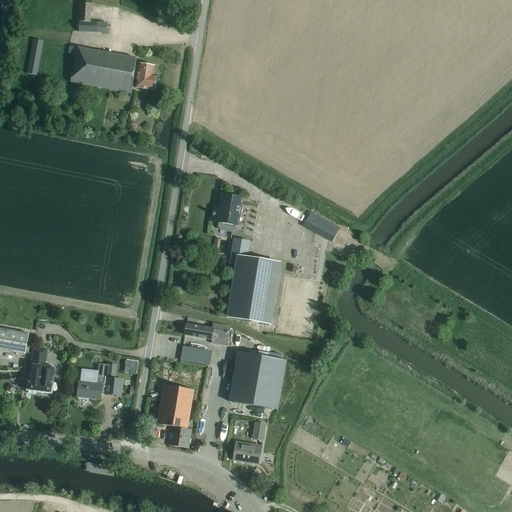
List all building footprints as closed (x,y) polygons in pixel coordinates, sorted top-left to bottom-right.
[(79,21),(78,32),(107,33),(107,23),(97,23),(97,22),(90,22),(91,4),(80,3),(79,21)] [(26,73),(37,75),(43,41),(33,39),(26,73)] [(136,59),(76,48),(76,47),(69,46),(68,53),(75,55),(70,82),(131,93),(136,59)] [(153,90),(155,89),(156,85),(154,83),(156,75),(152,75),(154,67),(139,64),(135,87),(153,90)] [(212,220),(219,221),(218,227),(220,229),(233,232),(235,230),(236,224),(237,224),(241,199),(222,196),(220,210),(213,209),(212,220)] [(311,227),(322,233),(333,239),(339,228),(311,211),(307,217),(305,222),(312,226),(311,227)] [(269,324),(277,272),(279,262),(245,257),(249,235),(236,232),(232,256),(238,257),(228,317),(269,324)] [(211,340),(212,338),(213,332),(217,333),(216,338),(227,340),(230,327),(212,323),(212,329),(186,324),(184,335),(211,340)] [(0,349),(25,354),(28,338),(28,334),(0,328),(0,349)] [(31,360),(31,365),(43,367),(45,367),(45,360),(47,350),(34,348),(33,348),(32,357),(32,358),(31,360)] [(286,361),(237,352),(228,401),(277,410),(286,361)] [(125,361),(124,367),(130,368),(129,374),(135,375),(137,363),(125,361)] [(77,397),(100,399),(101,392),(105,392),(104,393),(120,395),(122,380),(114,379),(116,365),(108,364),(108,365),(99,364),(97,384),(79,381),(77,397)] [(29,371),(27,391),(37,392),(38,389),(39,377),(42,377),(43,371),(43,367),(31,365),(30,365),(29,371)] [(38,389),(37,392),(51,394),(54,368),(45,367),(43,367),(43,371),(42,377),(39,377),(38,389)] [(162,385),(156,424),(175,427),(174,434),(173,441),(168,440),(167,445),(188,448),(188,447),(191,431),(187,430),(187,429),(193,390),(162,385)] [(252,439),(262,440),(265,424),(254,423),(252,439)] [(235,442),(232,460),(257,464),(261,447),(235,442)] [(107,465),(104,465),(87,462),(86,470),(112,475),(114,466),(107,465)]
